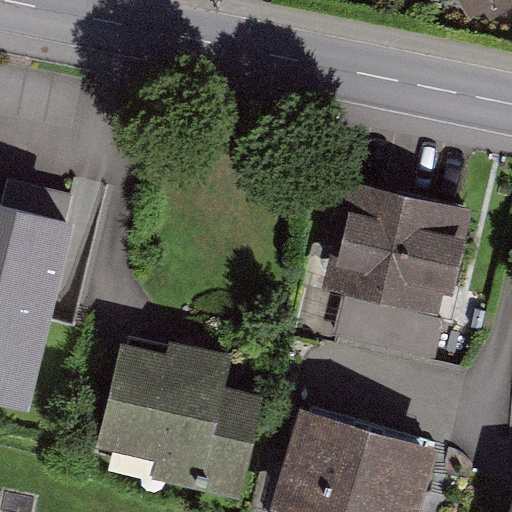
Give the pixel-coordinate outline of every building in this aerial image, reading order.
[(464,177),(337,144),(312,240),(439,273),(464,177)] [(0,186),(0,384),(30,391),(71,202),(0,186)] [(109,359),(89,439),(190,465),(210,385),(109,359)] [(397,511),(420,436),(284,397),(256,494),(317,511),(397,511)] [(511,511),(511,452),(496,511),(511,511)]
